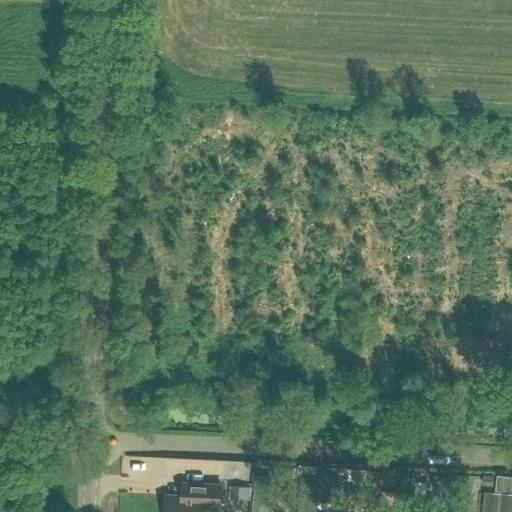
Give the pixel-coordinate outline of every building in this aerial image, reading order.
[(137,491),(160,492),(161,482),(138,482),(137,491)] [(205,511),(205,510),(220,511),(221,485),(182,483),(181,496),(166,495),(165,511),(205,511)] [(258,511),(260,494),(247,493),(245,511),(258,511)] [(511,511),(511,493),(490,493),(489,511),(511,511)] [(400,511),(401,501),(387,500),(386,511),(400,511)]
